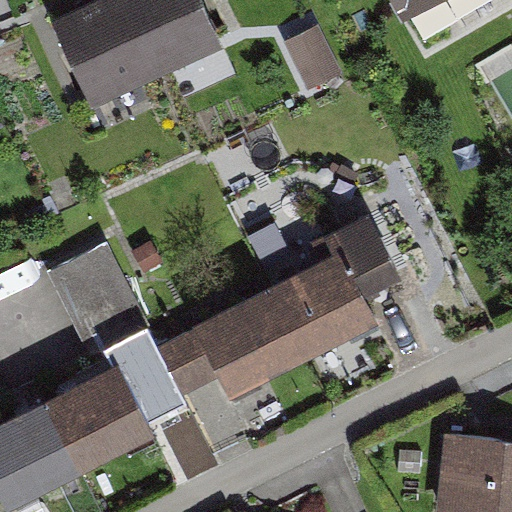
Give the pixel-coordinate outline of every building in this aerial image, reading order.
[(71,0),(54,8),(94,95),(159,65),(129,0),(71,0)] [(208,0),(129,0),(159,65),(225,35),(208,0)] [(398,0),(405,11),(423,0),(398,0)] [(367,286),(403,268),(370,203),(326,225),(334,241),(342,237),(367,286)] [(334,241),(267,276),(305,350),(380,311),(367,286),(342,237),(334,241)] [(48,268),(90,350),(150,319),(108,238),(48,268)] [(222,371),(230,388),(305,350),(267,276),(192,314),(195,320),(222,371)] [(222,371),(195,320),(122,358),(149,409),(222,371)] [(119,352),(45,390),(83,464),(157,426),(149,409),(122,358),(119,352)] [(0,485),(9,502),(83,464),(45,390),(0,412),(0,485)] [(511,511),(511,435),(445,430),(438,511),(511,511)]
